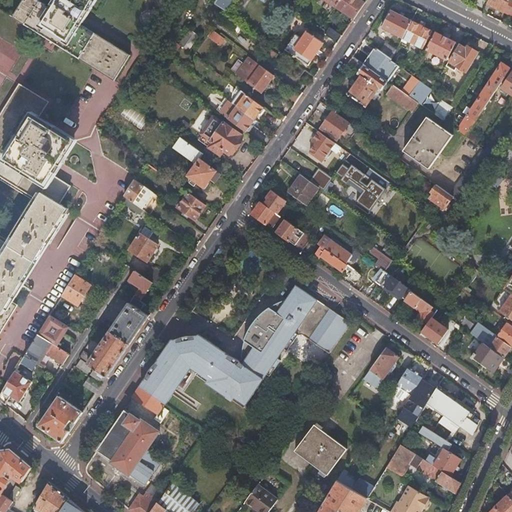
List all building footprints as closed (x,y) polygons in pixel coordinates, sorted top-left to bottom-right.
[(23,0),(14,16),(23,22),(36,0),(23,0)] [(42,0),(36,0),(23,22),(78,58),(95,32),(80,22),(93,0),(57,0),(52,9),(47,5),(48,3),(42,0)] [(217,0),(219,6),(225,10),(231,0),(217,0)] [(338,0),(334,7),(353,19),(364,2),(360,0),(338,0)] [(511,0),(487,0),(487,2),(503,11),(505,8),(511,11),(510,15),(511,16),(511,0)] [(382,28),(403,39),(413,21),(391,10),(382,28)] [(413,21),(403,39),(422,48),(432,30),(413,21)] [(325,33),(337,41),(340,37),(327,28),(324,32),(325,33)] [(177,45),(187,52),(197,37),(188,30),(177,45)] [(435,31),(426,49),(446,59),(455,41),(435,31)] [(95,32),(78,58),(114,81),(130,55),(95,32)] [(293,57),(306,67),(322,44),(312,37),(312,36),(311,37),(305,32),(300,39),(294,35),(283,50),(292,56),(291,57),(293,58),(293,57)] [(323,35),(335,44),(337,41),(325,33),(323,35)] [(212,40),(219,45),(223,40),(216,34),(212,40)] [(378,50),(391,60),(396,51),(383,42),(378,50)] [(458,44),(445,65),(453,70),(455,66),(465,72),(477,52),(466,46),(465,48),(458,44)] [(258,51),(270,60),(275,53),(263,45),(258,51)] [(391,60),(378,50),(376,49),(374,51),(373,50),(363,64),(364,65),(387,81),(398,65),(391,60)] [(364,65),(363,64),(352,56),(346,65),(361,75),(348,94),(365,106),(379,88),(382,90),(388,81),(387,81),(364,65)] [(260,93),(273,76),(249,58),(237,76),(260,93)] [(284,70),(298,79),(304,70),(290,60),(284,70)] [(501,62),(487,84),(496,89),(497,88),(510,68),(501,62)] [(511,71),(501,88),(511,94),(511,71)] [(416,101),(420,104),(430,90),(418,81),(407,95),(416,101)] [(74,141),(38,118),(48,101),(20,84),(0,116),(0,331),(17,305),(10,301),(68,208),(60,203),(70,186),(53,175),(74,141)] [(486,105),(492,96),(496,89),(487,84),(477,99),(486,105)] [(170,85),(157,102),(169,112),(182,95),(170,85)] [(410,110),(416,101),(407,95),(392,85),(385,95),(407,110),(408,109),(410,110)] [(223,92),(234,98),(237,91),(226,86),(223,92)] [(497,88),(496,89),(492,96),(495,98),(500,91),(497,88)] [(257,116),(263,108),(242,93),(239,98),(237,97),(235,97),(231,103),(252,119),(255,114),(257,116)] [(249,123),(252,119),(231,103),(230,103),(224,98),(216,110),(223,115),(223,116),(245,132),(251,124),(249,123)] [(432,113),(443,121),(452,107),(441,99),(432,113)] [(476,120),(486,105),(477,99),(471,109),(466,106),(463,112),(467,114),(476,120)] [(328,117),(333,111),(321,102),(316,108),(328,117)] [(138,130),(145,123),(128,105),(121,112),(138,130)] [(342,134),(349,124),(349,123),(333,111),(328,117),(320,129),(337,141),(340,136),(342,134)] [(476,120),(467,114),(457,130),(465,136),(476,120)] [(228,155),(242,136),(223,123),(222,123),(221,122),(220,122),(214,117),(213,116),(213,117),(208,123),(208,124),(206,127),(205,127),(201,133),(200,134),(201,134),(208,139),(208,140),(210,141),(209,141),(211,142),(210,143),(211,144),(209,147),(208,146),(207,147),(208,148),(209,147),(219,155),(218,155),(219,156),(220,155),(223,156),(225,153),(228,155)] [(403,150),(428,168),(453,134),(427,116),(403,150)] [(349,124),(342,134),(344,136),(346,132),(352,136),(357,129),(349,124)] [(341,147),(319,131),(312,141),(316,144),(310,152),(322,161),(331,149),(337,153),(341,147)] [(342,134),(340,136),(347,142),(352,136),(346,132),(344,136),(342,134)] [(184,180),(194,188),(197,184),(204,188),(210,180),(214,183),(220,175),(199,159),(203,154),(180,138),(173,148),(196,163),(184,180)] [(481,148),(492,155),(494,152),(483,144),(484,144),(481,141),(478,146),(481,148)] [(448,193),(453,196),(460,201),(492,155),(481,148),(448,193)] [(368,214),(391,183),(370,168),(366,174),(346,160),(336,173),(343,178),(341,180),(347,185),(350,181),(365,192),(356,205),(368,214)] [(319,168),(310,181),(319,187),(324,191),(333,178),(319,168)] [(309,200),(319,187),(310,181),(301,175),(292,188),(309,200)] [(124,196),(140,208),(152,192),(134,179),(124,196)] [(427,196),(444,209),(453,196),(448,193),(436,184),(427,196)] [(306,205),(309,200),(292,188),(288,192),(306,205)] [(265,204),(277,213),(287,201),(272,190),(266,199),(268,200),(265,204)] [(205,206),(206,205),(188,193),(178,208),(195,221),(205,206)] [(253,214),(272,228),(278,221),(281,216),(277,213),(265,204),(261,202),(253,214)] [(278,221),(283,224),(286,220),(281,216),(278,221)] [(295,245),(304,233),(300,230),(286,220),(283,224),(277,232),(295,245)] [(141,233),(149,238),(153,232),(145,226),(143,229),(141,228),(138,231),(141,233)] [(149,238),(141,233),(138,236),(137,236),(137,237),(130,249),(147,261),(158,244),(149,238)] [(295,245),(302,250),(311,238),(304,233),(295,245)] [(321,246),(345,263),(355,250),(352,248),(349,253),(337,244),(336,245),(324,237),(319,244),(321,246)] [(321,256),(343,272),(347,265),(345,263),(321,246),(314,254),(319,258),(321,256)] [(383,270),(385,272),(392,260),(378,250),(375,254),(380,258),(376,265),(383,270)] [(351,286),(368,298),(376,286),(354,270),(349,276),(355,280),(351,286)] [(384,288),(386,285),(391,290),(389,292),(400,300),(402,296),(405,299),(411,291),(391,276),(385,272),(383,270),(375,282),(384,288)] [(129,303),(140,311),(144,304),(140,301),(141,299),(152,283),(134,271),(128,281),(140,289),(135,295),(134,295),(129,303)] [(62,295),(78,305),(91,285),(75,275),(62,295)] [(302,333),(329,352),(351,322),(339,313),(297,285),(287,299),(284,300),(282,300),(279,302),(273,304),(264,311),(257,318),(250,327),(246,337),(243,347),(242,358),(240,361),(200,334),(172,339),(132,397),(158,414),(166,402),(167,403),(191,367),(209,379),(207,382),(243,408),(268,373),(270,375),(281,359),(279,357),(285,348),(288,349),(298,335),(302,333)] [(491,305),(511,319),(511,293),(504,288),(503,288),(491,305)] [(418,316),(428,323),(432,318),(437,310),(411,291),(405,299),(405,300),(421,311),(418,316)] [(93,369),(106,377),(148,316),(140,311),(129,303),(128,303),(114,324),(105,337),(91,356),(86,353),(81,361),(91,367),(93,369)] [(38,334),(57,346),(69,327),(50,315),(38,334)] [(448,329),(432,318),(428,323),(422,331),(438,343),(448,329)] [(511,346),(497,336),(478,322),(470,333),(483,343),(503,357),(511,346)] [(497,336),(511,346),(511,345),(511,325),(508,322),(497,336)] [(38,334),(24,356),(34,362),(38,365),(45,353),(62,364),(69,354),(57,346),(38,334)] [(493,372),(503,357),(483,343),(476,353),(474,352),(470,357),(472,359),(473,357),(493,372)] [(308,361),(319,368),(327,354),(316,347),(308,361)] [(363,379),(376,388),(399,356),(386,347),(363,379)] [(24,356),(20,362),(30,368),(34,362),(24,356)] [(87,373),(91,367),(81,361),(80,360),(76,366),(87,373)] [(391,394),(403,402),(409,393),(412,394),(422,378),(423,376),(408,367),(397,385),(391,394)] [(90,375),(102,383),(106,377),(93,369),(90,375)] [(15,371),(0,394),(0,399),(5,404),(10,395),(20,401),(32,382),(15,371)] [(83,385),(95,393),(101,386),(88,377),(83,385)] [(425,404),(436,387),(422,378),(412,394),(409,398),(418,404),(413,412),(404,407),(397,418),(411,427),(425,404)] [(471,409),(438,385),(436,387),(425,404),(433,410),(435,408),(452,420),(450,422),(458,428),(460,424),(473,432),(479,420),(469,412),(471,409)] [(39,426),(62,442),(83,412),(59,396),(39,426)] [(168,410),(163,406),(158,414),(154,418),(160,422),(168,410)] [(160,431),(150,425),(140,418),(139,419),(132,429),(122,422),(129,412),(124,409),(96,450),(97,451),(111,460),(110,462),(129,475),(130,473),(145,484),(154,471),(161,461),(147,451),(160,431)] [(132,429),(139,419),(129,412),(122,422),(132,429)] [(295,451),(328,476),(348,449),(316,424),(295,451)] [(425,460),(450,476),(461,459),(447,451),(451,444),(423,425),(418,432),(443,448),(436,459),(429,454),(425,460)] [(460,483),(450,476),(425,460),(400,445),(387,466),(402,476),(410,464),(456,493),(458,488),(460,483)] [(0,452),(0,495),(0,496),(1,495),(14,473),(15,474),(16,478),(21,481),(31,467),(13,451),(0,452)] [(352,489),(357,481),(347,475),(343,472),(338,480),(338,481),(352,489)] [(367,499),(374,487),(359,478),(357,481),(352,489),(367,498),(366,499),(367,499)] [(318,511),(358,511),(366,499),(367,498),(352,489),(338,481),(318,511)] [(49,482),(34,509),(39,511),(58,511),(68,498),(49,482)] [(128,509),(131,511),(151,511),(165,492),(152,483),(143,495),(139,493),(128,509)] [(165,492),(151,511),(191,511),(199,503),(172,483),(165,492)] [(15,485),(9,496),(12,498),(19,487),(15,485)] [(245,502),(258,511),(268,511),(277,499),(257,485),(245,502)] [(419,511),(428,497),(408,486),(399,502),(397,501),(390,511),(419,511)] [(0,511),(4,511),(8,507),(11,501),(1,495),(0,496),(0,495),(0,511)] [(498,511),(511,511),(511,501),(508,497),(495,509),(498,511)] [(76,505),(68,498),(58,511),(84,511),(80,508),(76,505)]
